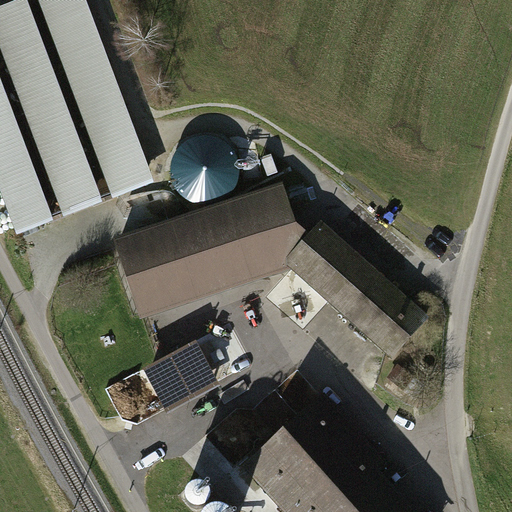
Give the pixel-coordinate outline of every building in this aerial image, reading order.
[(75,0),(29,0),(0,11),(0,174),(20,228),(144,181),(75,0)] [(281,191),(119,244),(143,316),(292,266),(394,356),(425,321),(320,227),(304,245),(296,239),(281,191)] [(186,355),(125,387),(134,405),(155,393),(164,410),(185,399),(176,382),(195,372),(186,355)] [(204,389),(195,372),(176,382),(185,399),(204,389)] [(144,422),(164,410),(155,393),(134,405),(144,422)] [(326,403),(316,412),(329,425),(338,417),(326,403)] [(316,412),(252,470),(289,511),(302,511),(304,511),(403,511),(367,472),(379,462),(338,417),(329,425),(316,412)]
